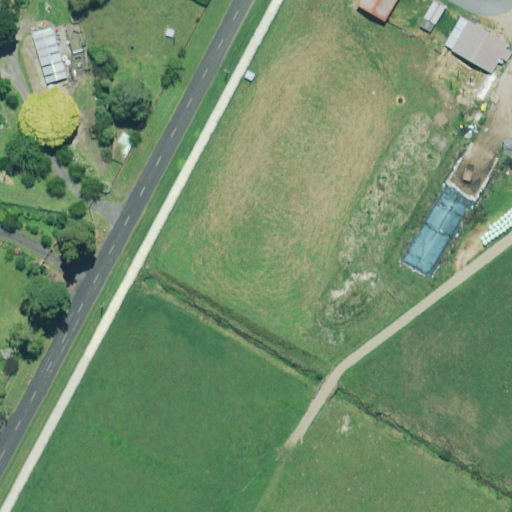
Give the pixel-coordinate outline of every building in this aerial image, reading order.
[(402,0),(360,0),(357,6),(387,24),(402,0)] [(448,8),(436,1),(420,28),(433,35),(448,8)] [(511,55),(511,44),(470,20),(451,52),(491,76),(500,62),(506,66),(511,55)] [(56,29),(34,34),(47,85),(69,79),(56,29)] [(500,155),(476,142),(407,262),(431,275),(500,155)]
